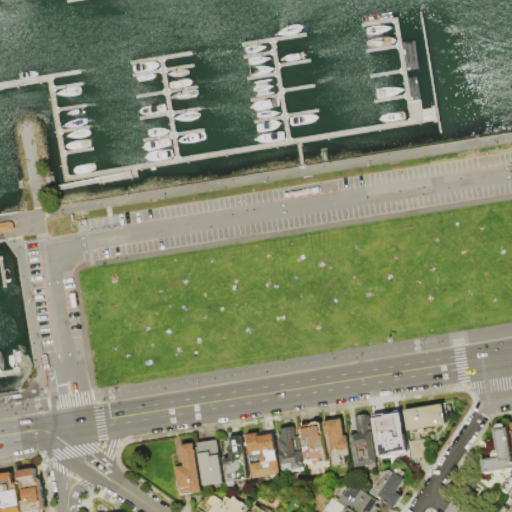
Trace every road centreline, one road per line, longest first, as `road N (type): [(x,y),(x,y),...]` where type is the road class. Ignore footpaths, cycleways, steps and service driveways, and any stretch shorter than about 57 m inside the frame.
road 1 (secondary): [(511,354),(74,424)]
road 2 (residential): [(414,511),(511,354)]
